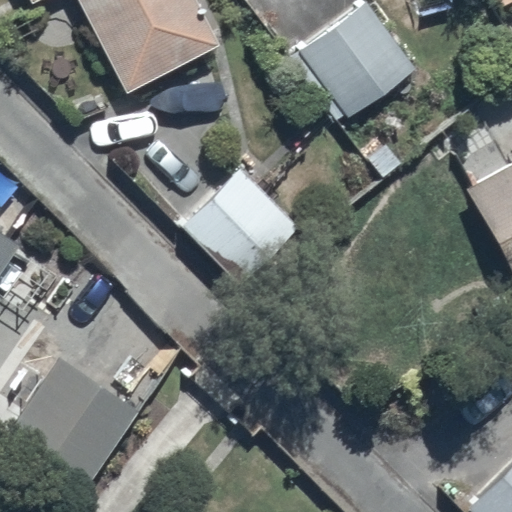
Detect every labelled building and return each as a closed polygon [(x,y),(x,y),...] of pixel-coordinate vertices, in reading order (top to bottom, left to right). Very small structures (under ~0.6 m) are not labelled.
[(79,0),(116,72),(208,26),(195,0),(79,0)] [(511,267),(511,137),(456,168),(511,268),(511,267)] [(233,151),(174,205),(229,266),(288,212),(233,151)] [(0,241),(11,225),(0,217),(0,241)] [(130,393),(50,340),(1,414),(82,467),(130,393)] [(511,511),(511,436),(460,488),(483,511),(511,511)] [(205,511),(190,499),(179,511),(205,511)]
